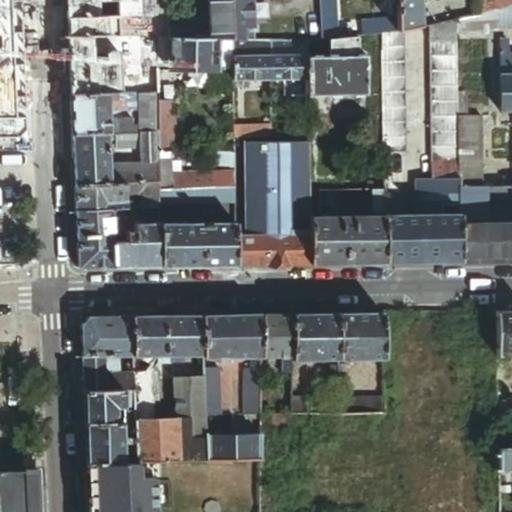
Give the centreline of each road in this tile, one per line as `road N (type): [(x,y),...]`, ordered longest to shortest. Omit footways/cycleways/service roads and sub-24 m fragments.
road 1 (residential): [(60,300),(511,289)]
road 2 (residential): [(41,0),(60,300)]
road 3 (residential): [(60,300),(67,511)]
